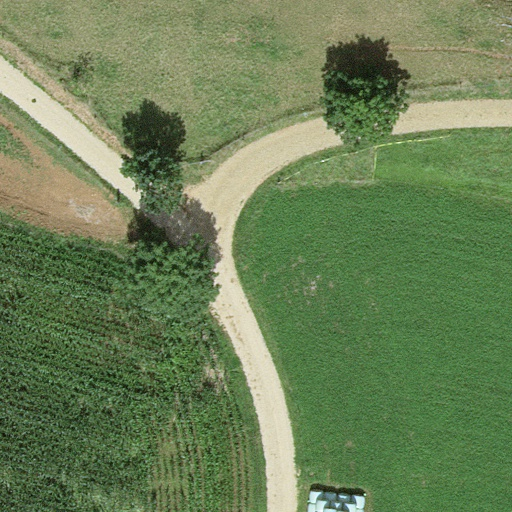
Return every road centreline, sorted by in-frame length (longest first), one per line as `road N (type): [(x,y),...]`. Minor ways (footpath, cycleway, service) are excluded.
road 1 (track): [(278,511),(265,399),(199,258),(0,82)]
road 2 (track): [(511,119),(324,132),(252,159),(216,195),(199,258)]
